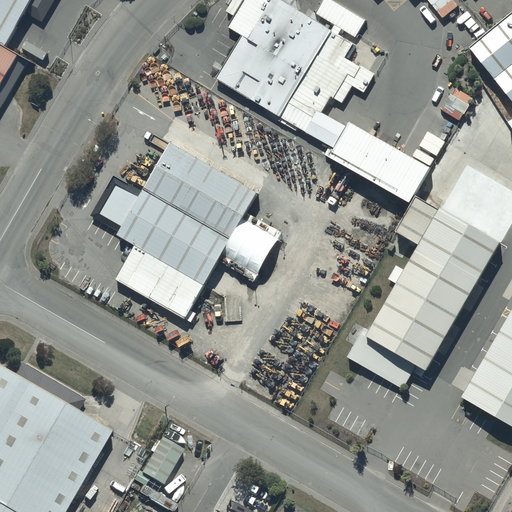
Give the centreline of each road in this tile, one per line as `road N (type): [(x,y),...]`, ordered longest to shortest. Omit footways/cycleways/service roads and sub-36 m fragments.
road 1 (unclassified): [(0,281),(389,511)]
road 2 (unclassified): [(159,0),(130,26),(0,244)]
